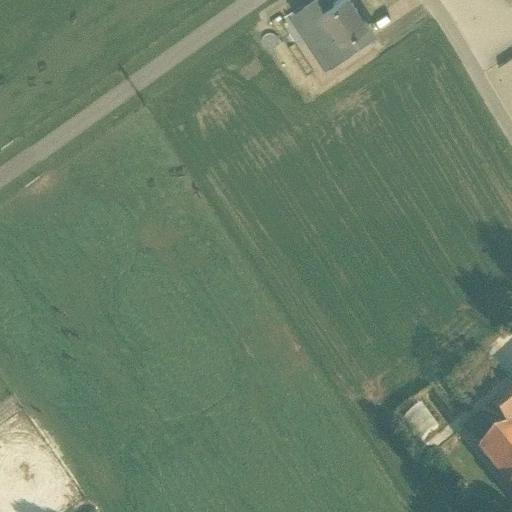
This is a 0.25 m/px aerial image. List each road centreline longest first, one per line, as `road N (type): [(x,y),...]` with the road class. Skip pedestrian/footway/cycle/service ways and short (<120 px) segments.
road 1 (unknown): [(253,0),(0,179)]
road 2 (unclassified): [(511,135),(422,0)]
